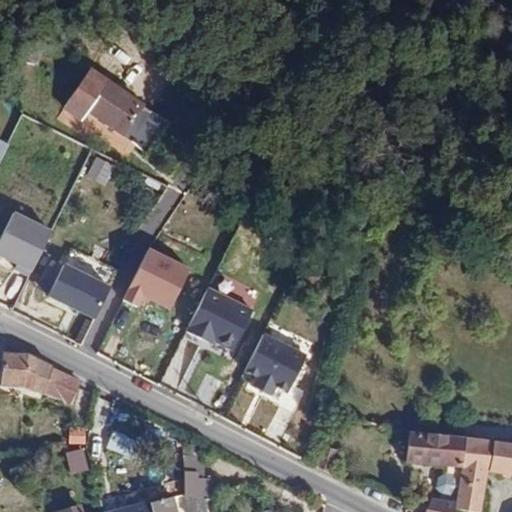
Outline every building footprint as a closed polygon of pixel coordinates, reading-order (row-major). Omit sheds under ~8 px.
[(147,102),(109,77),(93,103),(132,127),(147,102)] [(0,180),(16,150),(0,140),(0,180)] [(89,176),(103,185),(114,169),(99,159),(89,176)] [(0,260),(41,278),(60,233),(12,212),(0,240),(0,260)] [(149,311),(152,303),(181,314),(198,268),(145,249),(126,303),(149,311)] [(93,351),(123,292),(67,264),(50,299),(90,319),(78,343),(93,351)] [(206,288),(166,380),(187,389),(205,345),(239,360),(261,311),(206,288)] [(263,335),(243,381),(297,404),(317,358),(263,335)] [(0,386),(20,388),(52,400),(65,376),(25,356),(3,355),(0,373),(0,386)] [(84,415),(98,393),(65,376),(52,400),(84,415)] [(114,433),(109,450),(132,458),(138,441),(114,433)] [(425,504),(424,511),(452,511),(453,507),(462,440),(406,433),(404,461),(448,467),(446,477),(439,479),(432,488),(435,494),(437,494),(435,503),(425,504)] [(511,447),(462,440),(453,507),(469,511),(477,511),(484,471),(511,475),(511,447)] [(74,476),(92,471),(85,449),(67,455),(74,476)] [(189,511),(213,511),(212,475),(188,476),(189,511)] [(174,511),(171,498),(145,505),(147,511),(174,511)]
